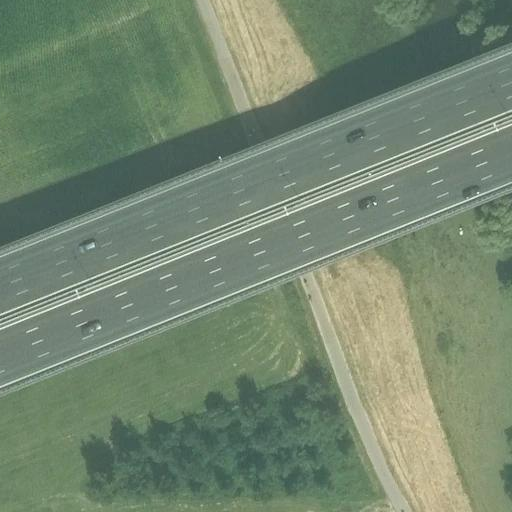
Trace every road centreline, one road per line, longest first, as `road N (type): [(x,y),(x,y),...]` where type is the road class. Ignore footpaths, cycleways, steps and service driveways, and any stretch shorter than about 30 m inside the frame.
road 1 (motorway): [(511,82),(0,287)]
road 2 (motorway): [(0,356),(511,151)]
road 3 (unclassified): [(403,511),(204,0)]
